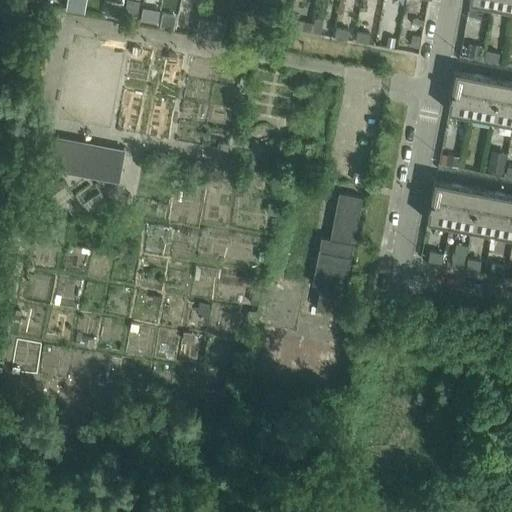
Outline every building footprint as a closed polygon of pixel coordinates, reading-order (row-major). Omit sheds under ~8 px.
[(511,0),(492,0),(491,5),(511,9),(511,0)] [(467,46),(466,54),(480,57),(482,49),(467,46)] [(456,72),(449,110),(470,115),(478,76),(456,72)] [(499,80),(478,76),(470,115),(492,119),(499,80)] [(511,82),(499,80),(492,119),(511,122),(511,82)] [(126,151),(54,137),(48,165),(121,178),(126,151)] [(435,181),(428,220),(449,224),(457,185),(435,181)] [(478,190),(457,185),(449,224),(471,228),(478,190)] [(500,194),(478,190),(471,228),(493,232),(500,194)] [(330,238),(322,237),(312,284),(321,286),(316,309),(340,314),(363,197),(339,192),(330,238)] [(511,195),(500,194),(493,232),(511,235),(511,195)]
